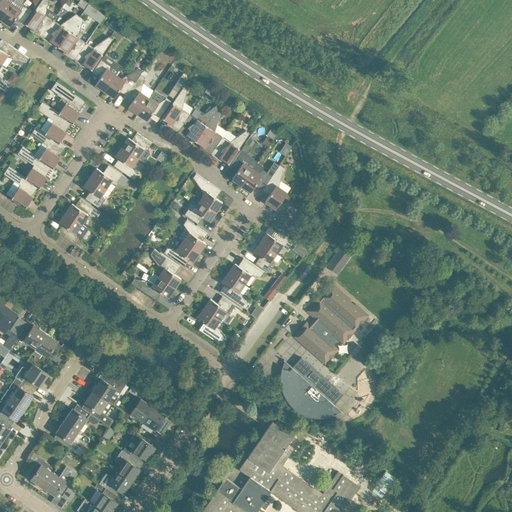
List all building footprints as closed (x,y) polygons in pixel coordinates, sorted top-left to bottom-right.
[(13,0),(0,0),(0,18),(1,19),(13,0)] [(15,19),(22,24),(32,10),(22,4),(23,0),(13,0),(1,19),(10,26),(15,19)] [(41,37),(53,20),(45,15),(49,0),(41,0),(25,23),(34,29),(33,31),(40,36),(41,37)] [(84,0),(79,0),(77,4),(84,9),(88,3),(84,0)] [(88,4),(83,11),(92,17),(97,11),(88,4)] [(59,46),(79,16),(75,14),(60,25),(53,20),(41,37),(42,38),(42,37),(49,42),(50,41),(59,46)] [(74,60),(86,42),(78,37),(83,19),(79,16),(59,46),(67,52),(66,54),(73,59),(74,60)] [(86,42),(74,60),(75,60),(82,65),(83,63),(92,69),(113,39),(108,36),(93,47),(86,42)] [(26,62),(29,57),(2,39),(1,40),(7,44),(4,48),(0,45),(0,62),(1,63),(6,56),(26,62)] [(105,91),(116,75),(122,66),(121,65),(121,66),(115,62),(111,65),(102,59),(92,72),(100,78),(95,84),(105,91)] [(0,74),(0,65),(1,63),(0,62),(0,87),(6,91),(8,87),(0,74)] [(116,75),(105,91),(114,97),(119,90),(125,95),(126,95),(141,74),(143,71),(138,67),(121,79),(116,75)] [(125,95),(123,99),(130,104),(128,107),(138,113),(149,97),(141,92),(145,77),(141,74),(126,95),(125,95)] [(183,84),(184,84),(187,79),(181,76),(168,94),(173,98),(183,84)] [(58,113),(73,123),(80,113),(78,112),(85,102),(56,81),(50,89),(67,100),(59,113),(58,113)] [(178,131),(189,114),(182,109),(187,90),(183,88),(162,118),(171,124),(170,125),(177,130),(178,131)] [(149,97),(138,113),(147,120),(149,117),(157,122),(171,101),(166,98),(158,103),(149,97)] [(58,113),(59,113),(42,101),(37,109),(53,120),(45,132),(45,133),(65,146),(59,142),(66,132),(65,131),(71,122),(73,123),(58,113)] [(187,135),(195,140),(216,110),(220,105),(218,104),(197,119),(189,114),(178,131),(179,132),(179,131),(186,136),(187,135)] [(211,154),(222,136),(215,131),(220,113),(216,110),(195,140),(204,146),(203,148),(210,153),(211,154)] [(45,133),(45,132),(36,126),(31,134),(47,145),(39,157),(48,164),(53,167),(60,157),(58,156),(65,146),(45,133)] [(222,136),(211,154),(212,154),(219,159),(220,157),(229,163),(249,133),(245,130),(236,137),(228,131),(224,137),(222,136)] [(147,149),(152,142),(137,132),(132,139),(128,137),(122,146),(138,158),(144,162),(149,154),(148,150),(147,149)] [(268,145),(272,140),(268,137),(264,142),(268,145)] [(284,142),(279,152),(285,155),(290,145),(284,142)] [(48,164),(39,157),(22,146),(17,153),(34,165),(25,177),(39,187),(46,177),(45,176),(51,166),(53,168),(53,167),(48,164)] [(132,166),(138,158),(122,146),(115,156),(119,158),(113,165),(134,180),(138,175),(132,166)] [(240,150),(229,167),(237,172),(232,178),(241,185),(257,162),(244,153),(240,150)] [(267,173),(262,170),(264,166),(257,162),(241,185),(251,191),(255,185),(262,190),(280,164),(279,164),(279,165),(274,162),(267,173)] [(291,188),(280,181),(284,167),(280,164),(262,190),(269,194),(265,201),(276,208),(278,208),(281,204),(280,203),(287,192),(287,193),(291,188)] [(131,180),(122,174),(108,165),(103,172),(97,167),(90,177),(106,188),(110,182),(115,184),(126,187),(131,180)] [(39,187),(25,177),(9,166),(4,173),(20,185),(11,197),(26,207),(33,197),(31,196),(38,186),(39,187)] [(216,197),(221,190),(196,173),(193,177),(205,194),(200,200),(216,211),(222,202),(216,197)] [(102,194),(106,188),(90,177),(84,186),(90,191),(85,198),(99,208),(105,198),(102,194)] [(66,212),(81,224),(88,215),(97,217),(101,212),(80,198),(75,205),(72,203),(66,212)] [(209,221),(216,211),(200,200),(196,206),(191,205),(184,214),(198,224),(203,216),(209,221)] [(75,232),(81,224),(66,212),(59,222),(62,224),(57,231),(82,249),(85,245),(75,232)] [(183,241),(199,252),(205,242),(202,240),(207,233),(187,219),(183,224),(189,232),(183,241)] [(294,240),(281,231),(278,230),(273,237),(267,233),(260,242),(276,253),(280,247),(287,249),(294,240)] [(192,261),(199,252),(183,241),(177,250),(167,247),(164,252),(184,267),(189,259),(192,261)] [(272,259),(276,253),(260,242),(254,251),(260,256),(255,263),(269,273),(275,263),(272,259)] [(343,243),(327,265),(337,273),(353,250),(343,243)] [(174,273),(179,266),(154,249),(150,254),(162,271),(159,276),(174,287),(181,278),(174,273)] [(235,263),(228,272),(244,283),(249,276),(251,274),(260,277),(264,272),(243,258),(238,265),(235,263)] [(239,291),(244,283),(228,272),(222,282),(225,284),(220,291),(245,308),(248,304),(239,291)] [(174,287),(159,276),(153,273),(147,281),(134,278),(131,282),(156,300),(161,292),(168,297),(174,287)] [(282,273),(271,286),(276,290),(277,290),(287,277),(282,273)] [(343,343),(368,315),(355,303),(353,306),(348,301),(350,299),(331,282),(306,310),(317,320),(312,326),(307,322),(294,336),(325,364),(337,349),(333,345),(338,339),(343,343)] [(229,314),(236,305),(222,296),(217,303),(210,298),(204,308),(220,319),(224,313),(229,314)] [(0,323),(0,324),(0,323),(0,328),(4,332),(7,334),(6,336),(2,334),(0,336),(0,342),(10,349),(16,340),(19,336),(7,328),(17,313),(10,309),(9,310),(0,303),(0,323)] [(215,326),(220,319),(204,308),(198,317),(204,322),(199,329),(220,344),(224,338),(215,326)] [(34,325),(31,328),(27,325),(28,323),(19,336),(16,340),(20,343),(24,342),(25,340),(36,348),(32,353),(33,353),(46,333),(34,325)] [(39,358),(43,353),(52,359),(62,346),(61,345),(60,348),(55,344),(57,341),(46,333),(33,353),(35,355),(35,356),(35,358),(37,359),(38,359),(39,358)] [(0,353),(4,357),(10,349),(0,342),(0,353)] [(343,394),(308,362),(301,357),(292,367),(291,365),(291,366),(292,367),(290,370),(282,368),(283,366),(282,366),(281,372),(280,378),(281,385),(282,391),(285,397),(289,402),(293,407),(298,411),(304,414),(310,416),(317,417),(324,417),(330,416),(336,414),(336,413),(334,414),(331,407),(334,404),(335,405),(334,404),(343,394)] [(36,384),(39,386),(43,380),(44,381),(49,374),(34,364),(30,370),(25,367),(23,368),(17,377),(33,388),(36,384)] [(124,411),(126,409),(129,404),(117,396),(126,384),(104,369),(98,378),(100,379),(93,390),(108,400),(124,411)] [(30,393),(33,388),(17,377),(10,386),(11,389),(8,389),(5,393),(25,407),(33,395),(30,393)] [(100,411),(108,400),(93,390),(85,402),(88,404),(85,409),(99,419),(109,425),(113,420),(100,411)] [(17,419),(25,407),(5,393),(2,398),(3,400),(1,401),(0,401),(0,414),(10,422),(13,417),(17,419)] [(143,421),(154,406),(153,405),(152,407),(146,403),(147,402),(136,395),(129,404),(126,409),(143,421)] [(99,419),(85,409),(79,405),(76,410),(73,408),(65,419),(79,429),(85,421),(88,423),(89,420),(93,423),(97,422),(99,419)] [(143,421),(162,434),(170,423),(162,418),(165,415),(159,411),(160,410),(154,406),(143,421)] [(511,426),(508,425),(511,412),(505,411),(500,430),(511,433),(511,426)] [(7,427),(10,422),(0,414),(0,438),(2,440),(10,429),(7,427)] [(59,434),(56,439),(67,447),(75,451),(78,446),(71,441),(79,429),(65,419),(56,432),(59,434)] [(288,444),(297,430),(289,425),(286,430),(272,421),(248,457),(239,469),(247,474),(249,470),(269,484),(282,465),(294,448),(288,444)] [(110,426),(103,436),(109,439),(115,430),(110,426)] [(146,459),(155,447),(141,437),(135,433),(130,440),(127,444),(123,450),(140,462),(143,457),(146,459)] [(151,444),(161,451),(165,445),(166,444),(165,444),(155,437),(151,443),(151,444)] [(140,462),(123,450),(122,449),(115,460),(122,465),(118,471),(132,480),(140,469),(137,466),(140,462)] [(53,472),(47,468),(50,465),(34,453),(31,458),(36,462),(28,472),(33,475),(31,479),(43,487),(53,472)] [(371,458),(365,465),(370,468),(375,461),(371,458)] [(226,478),(201,511),(256,511),(260,507),(265,510),(270,504),(264,500),(271,491),(301,511),(340,511),(359,485),(343,474),(338,482),(333,478),(322,493),(282,465),(269,484),(249,470),(247,474),(250,477),(242,489),(226,478)] [(70,484),(77,474),(74,472),(71,477),(63,471),(59,476),(53,472),(43,487),(55,495),(57,492),(62,495),(70,484)] [(124,493),(132,480),(118,471),(113,478),(107,473),(100,483),(105,486),(106,488),(117,495),(120,490),(124,493)] [(374,487),(372,490),(375,493),(382,497),(389,486),(395,477),(386,471),(374,487)] [(98,482),(96,486),(102,491),(105,486),(100,483),(98,482)] [(75,487),(70,484),(62,495),(67,498),(75,487)] [(114,500),(117,495),(106,488),(95,504),(85,497),(85,498),(105,511),(110,511),(117,502),(114,500)] [(105,511),(85,498),(82,503),(86,506),(84,511),(105,511)]
